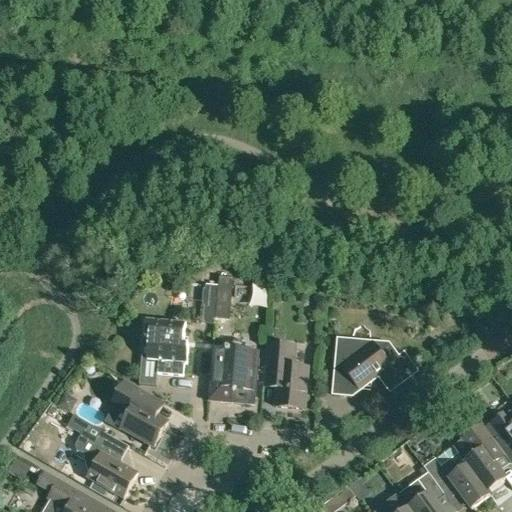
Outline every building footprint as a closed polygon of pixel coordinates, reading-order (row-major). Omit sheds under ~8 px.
[(215,323),(217,300),(218,287),(206,286),(203,322),(215,323)] [(183,377),(185,365),(187,365),(189,347),(184,346),(186,324),(146,321),(145,339),(149,339),(147,362),(159,363),(157,375),(183,377)] [(390,394),(419,373),(405,353),(399,357),(391,346),(339,342),(335,395),(350,396),(376,376),(390,394)] [(208,402),(224,403),(233,404),(233,403),(254,405),(259,353),(246,351),(246,344),(235,343),(227,350),(213,348),(208,402)] [(308,369),(297,368),(290,367),(291,347),(267,345),(265,376),(279,378),(276,408),(305,411),(308,369)] [(168,424),(159,419),(165,406),(151,398),(124,383),(111,407),(128,417),(121,430),(155,449),(168,424)] [(65,395),(58,407),(70,414),(77,402),(65,395)] [(463,402),(454,409),(462,419),(471,413),(463,402)] [(511,411),(503,418),(486,431),(505,457),(511,465),(511,464),(511,411)] [(74,417),(68,427),(82,435),(75,447),(77,453),(87,459),(91,472),(87,479),(94,483),(108,491),(125,501),(139,476),(123,467),(120,465),(118,460),(126,446),(88,425),(74,417)] [(482,426),(462,441),(475,457),(466,464),(490,497),(491,497),(488,494),(506,481),(495,465),(505,457),(486,431),(482,426)] [(454,449),(436,462),(435,461),(425,469),(429,474),(444,496),(455,488),(472,511),(490,497),(466,464),(454,449)] [(15,479),(23,465),(16,461),(8,475),(15,479)] [(445,497),(444,496),(429,474),(414,485),(414,491),(409,492),(404,493),(402,494),(400,495),(411,511),(442,511),(436,503),(445,497)] [(42,480),(38,486),(53,494),(49,500),(51,501),(44,511),(99,511),(102,507),(45,475),(42,480)] [(376,511),(411,511),(400,495),(376,511)]
